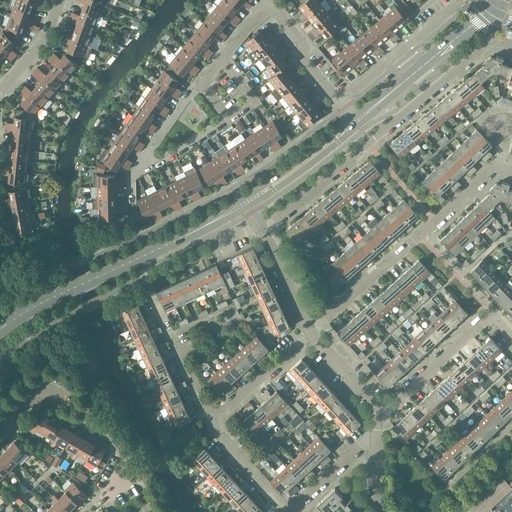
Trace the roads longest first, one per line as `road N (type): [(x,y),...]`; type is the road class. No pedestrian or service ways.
road 1 (residential): [(511,46),(489,44),(260,232)]
road 2 (tertiary): [(0,330),(244,204)]
road 3 (residential): [(307,335),(497,166),(511,171)]
road 4 (residential): [(156,511),(110,441),(63,413),(50,394),(8,429)]
road 5 (residential): [(133,173),(249,101),(219,62)]
road 6 (tertiary): [(354,123),(489,8)]
road 7 (residential): [(511,335),(492,316),(380,413)]
road 8 (residential): [(354,123),(267,6)]
road 9 (residential): [(219,62),(133,173)]
road 10 (tertiary): [(244,204),(354,123)]
road 11 (residential): [(211,422),(307,335)]
road 12 (residential): [(211,422),(156,310)]
